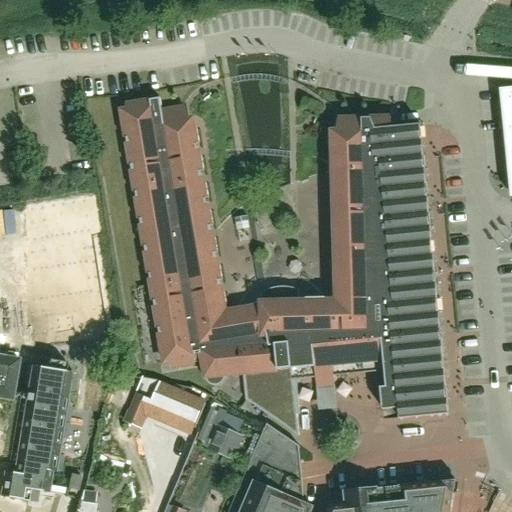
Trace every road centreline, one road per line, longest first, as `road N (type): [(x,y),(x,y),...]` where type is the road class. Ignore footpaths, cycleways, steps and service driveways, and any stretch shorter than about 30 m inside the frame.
road 1 (unclassified): [(511,463),(500,438),(482,219)]
road 2 (unclassified): [(482,219),(465,80)]
